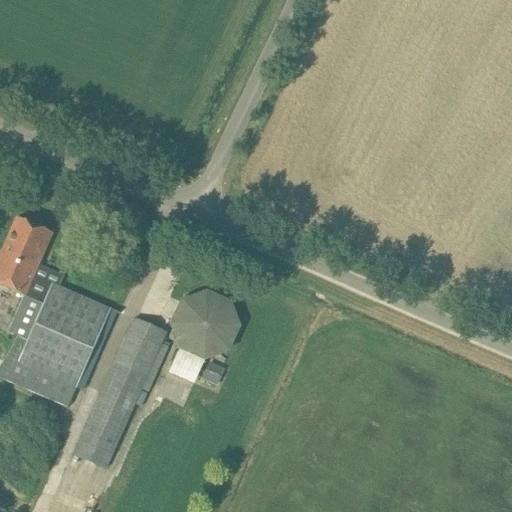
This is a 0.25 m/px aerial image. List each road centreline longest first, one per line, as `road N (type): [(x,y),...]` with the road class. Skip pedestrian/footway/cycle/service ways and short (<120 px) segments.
road 1 (unclassified): [(511,356),(196,215)]
road 2 (unclassified): [(196,215),(301,0)]
road 3 (unclassified): [(196,215),(0,126)]
